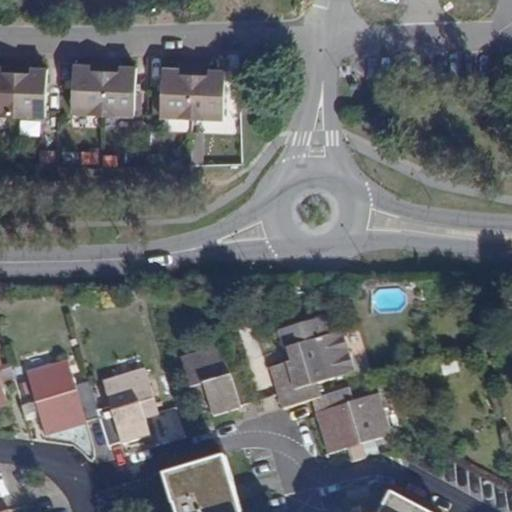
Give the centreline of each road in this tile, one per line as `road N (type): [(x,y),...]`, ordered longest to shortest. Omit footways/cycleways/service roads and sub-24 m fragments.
road 1 (residential): [(484,511),(385,463),(304,485),(289,441),(261,431),(77,486)]
road 2 (residential): [(325,35),(0,33)]
road 3 (residential): [(511,36),(325,35)]
road 4 (tertiary): [(347,240),(511,246)]
road 5 (tertiary): [(511,224),(433,218),(352,191)]
road 6 (tertiary): [(0,262),(153,257)]
road 7 (tertiary): [(153,257),(295,245)]
road 8 (tertiary): [(280,196),(226,229),(153,257)]
